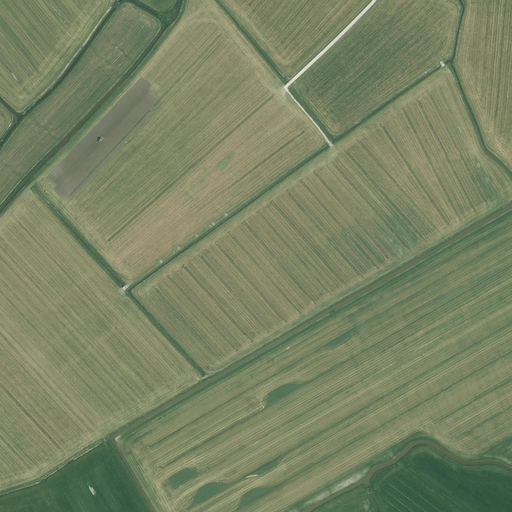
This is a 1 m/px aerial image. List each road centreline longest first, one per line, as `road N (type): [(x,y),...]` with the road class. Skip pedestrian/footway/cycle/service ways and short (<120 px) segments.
road 1 (track): [(328,142),(122,289)]
road 2 (track): [(374,0),(284,87),(332,146)]
